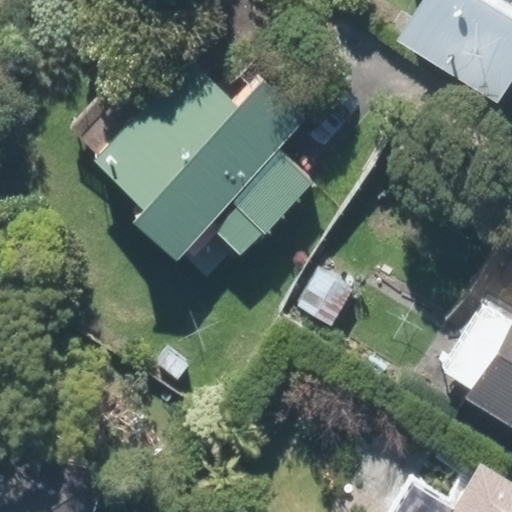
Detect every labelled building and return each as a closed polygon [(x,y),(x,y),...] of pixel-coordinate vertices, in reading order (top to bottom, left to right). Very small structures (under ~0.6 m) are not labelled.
[(511,0),(418,0),(397,33),(498,99),(511,76),(511,0)] [(245,70),(220,96),(175,52),(76,154),(121,197),(111,208),(157,253),(192,217),(228,251),(302,176),(267,143),(293,116),(245,70)] [(193,229),(171,251),(199,279),(221,257),(193,229)] [(345,286),(312,265),(288,302),(321,323),(345,286)] [(511,285),(447,386),(501,420),(500,421),(511,428),(511,285)] [(75,511),(90,466),(0,438),(0,511),(75,511)] [(511,511),(511,484),(461,453),(424,511),(511,511)]
